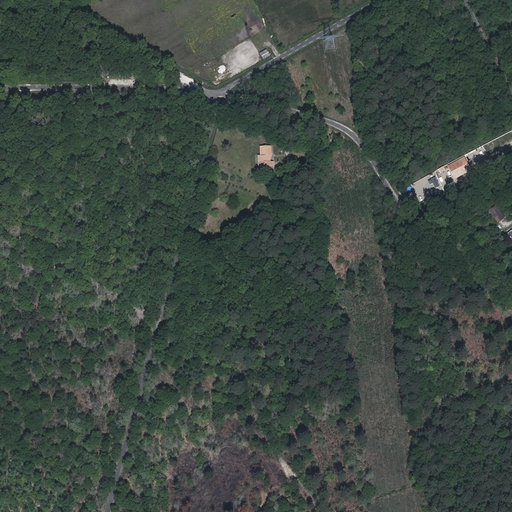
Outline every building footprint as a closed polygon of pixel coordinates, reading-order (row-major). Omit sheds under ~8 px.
[(511,136),(486,150),(488,155),(511,142),(511,136)] [(271,162),(270,146),(260,147),(260,156),(257,156),(258,167),(273,167),(272,162),(271,162)] [(490,160),(485,155),(479,160),(484,165),(490,160)] [(464,157),(452,162),(453,167),(449,169),(451,174),(468,168),(464,157)] [(424,184),(426,189),(418,192),(420,196),(428,192),(430,196),(432,195),(430,190),(441,185),(438,178),(424,184)] [(418,192),(425,188),(422,182),(415,186),(418,192)] [(429,190),(431,195),(441,192),(439,186),(429,190)] [(490,211),(499,223),(505,218),(496,206),(490,211)]
